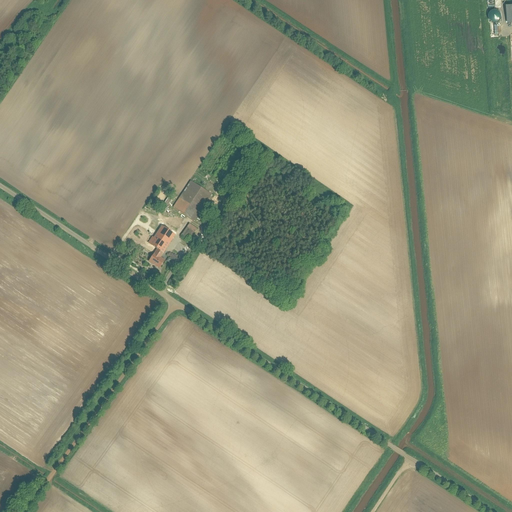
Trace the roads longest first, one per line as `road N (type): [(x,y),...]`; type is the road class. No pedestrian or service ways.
road 1 (unclassified): [(175,303),(489,511)]
road 2 (unclassified): [(175,303),(18,511)]
road 3 (unclassified): [(0,186),(175,303)]
